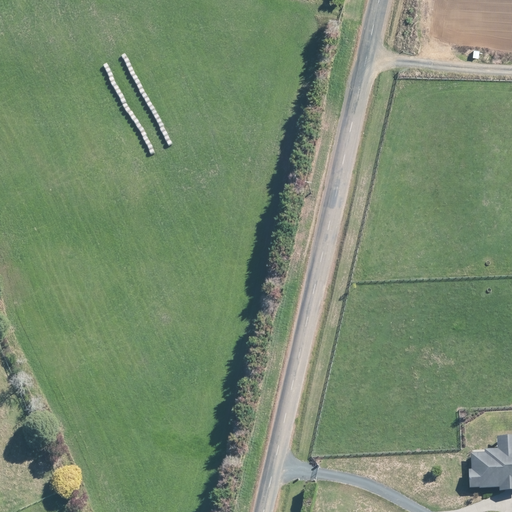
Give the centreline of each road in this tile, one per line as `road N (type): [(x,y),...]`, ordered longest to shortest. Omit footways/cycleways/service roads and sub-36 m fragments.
road 1 (unclassified): [(253,511),(376,0)]
road 2 (track): [(359,68),(511,75)]
